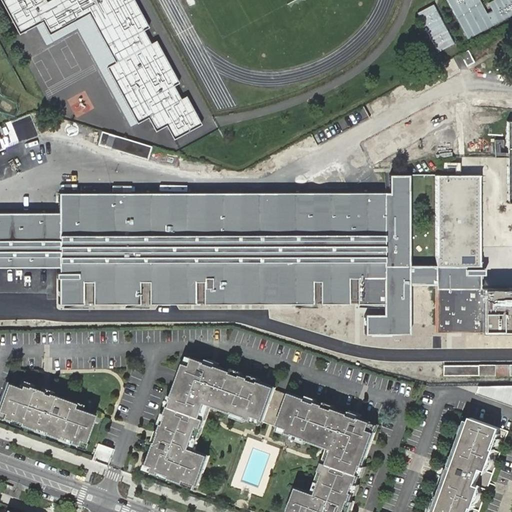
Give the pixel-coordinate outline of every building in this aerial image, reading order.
[(45,0),(3,0),(22,35),(46,22),(52,33),(93,11),(119,60),(109,65),(140,124),(151,118),(158,132),(171,126),(177,138),(204,124),(188,95),(181,99),(173,85),(179,82),(157,40),(151,43),(145,31),(150,27),(135,0),(55,0),(48,4),(45,0)] [(511,0),(447,0),(466,36),(511,10),(511,0)] [(454,43),(434,4),(417,13),(437,52),(454,43)] [(69,122),(64,138),(173,169),(177,154),(69,122)] [(0,134),(0,161),(4,173),(34,162),(22,127),(0,134)] [(494,157),(507,157),(507,152),(503,152),(503,139),(494,139),(494,157)] [(479,216),(479,175),(460,175),(460,171),(459,162),(453,162),(443,161),(443,171),(455,170),(455,175),(435,175),(435,266),(479,266),(479,226),(479,216)] [(355,302),(377,303),(383,303),(382,315),(364,315),(363,333),(406,334),(408,174),(389,175),(389,193),(384,193),(329,193),(271,193),(262,193),(161,194),(155,194),(127,193),(118,194),(59,194),(59,211),(59,265),(59,272),(59,278),(59,303),(193,303),(197,303),(211,303),(215,303),(257,303),(264,303),(269,303),(293,303),(336,302),(341,302),(355,302)] [(0,265),(59,265),(59,211),(0,211),(0,265)] [(479,266),(435,266),(436,283),(479,283),(479,266)] [(436,331),(511,331),(511,287),(479,288),(479,283),(436,283),(436,331)] [(319,330),(357,331),(357,306),(320,306),(319,330)] [(188,355),(147,469),(198,488),(210,455),(196,450),(212,405),(263,424),(264,421),(278,426),(277,428),(329,448),(313,492),(298,487),(289,511),(347,511),(379,424),(290,392),(289,395),(276,389),(277,387),(188,355)] [(422,362),(423,375),(444,375),(444,362),(422,362)] [(497,365),(445,365),(445,376),(497,376),(497,365)] [(6,381),(0,396),(0,415),(8,419),(9,416),(19,420),(18,422),(33,428),(34,426),(43,429),(43,431),(57,437),(58,434),(68,438),(68,440),(75,443),(77,439),(83,441),(93,413),(72,405),(74,401),(26,384),(26,386),(20,384),(19,386),(6,381)] [(443,499),(437,511),(470,511),(472,508),(474,509),(482,487),(476,485),(482,470),(488,472),(495,451),(494,450),(502,429),(472,418),(465,438),(461,437),(454,456),(458,458),(450,479),(446,478),(439,497),(443,499)] [(57,437),(56,439),(67,442),(68,440),(68,438),(58,434),(57,437)] [(75,443),(74,445),(81,447),(83,441),(77,439),(75,443)] [(96,448),(92,460),(108,466),(112,454),(96,448)]
